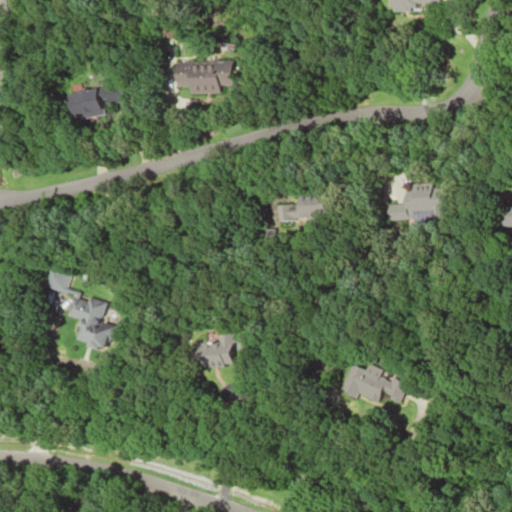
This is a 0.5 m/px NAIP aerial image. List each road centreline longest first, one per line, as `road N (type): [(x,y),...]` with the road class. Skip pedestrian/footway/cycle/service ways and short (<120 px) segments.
road 1 (residential): [(0,201),(311,120),(425,111),(462,98),(495,0)]
road 2 (residential): [(0,457),(118,473),(238,511)]
